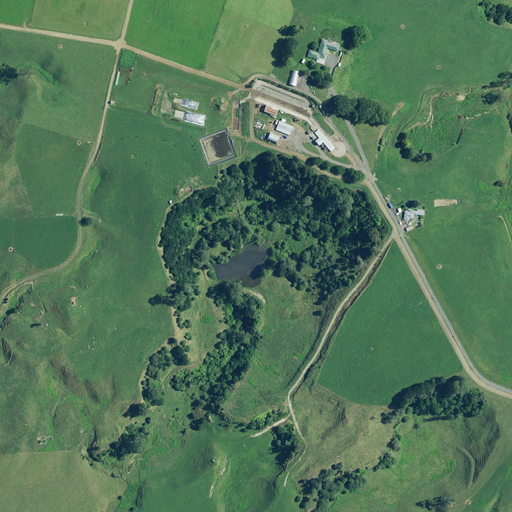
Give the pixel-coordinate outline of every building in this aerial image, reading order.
[(328,40),(322,39),(318,52),(309,50),(307,57),(317,60),(316,62),(323,65),(325,59),(326,60),(327,56),(325,55),(327,48),(338,51),(340,46),(327,42),(328,40)] [(299,72),(292,70),(289,85),(296,86),(299,72)] [(278,109),(266,105),(264,111),(275,116),(278,109)] [(293,127),(279,121),(276,130),(290,135),(293,127)] [(335,148),(319,130),(315,133),(319,138),(315,141),(319,145),(323,142),(331,152),(335,148)] [(279,137),(270,133),(268,138),(277,142),(279,137)] [(424,210),(417,210),(417,211),(410,210),(409,211),(404,211),(403,220),(409,221),(409,219),(413,219),(414,214),(423,215),(424,210)]
